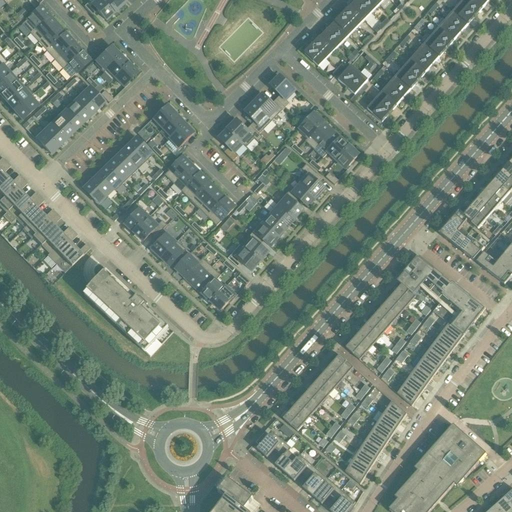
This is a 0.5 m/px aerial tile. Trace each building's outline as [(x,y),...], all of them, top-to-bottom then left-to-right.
[(115,13),(102,0),(95,0),(91,5),(89,3),(84,7),(92,16),(97,12),(105,21),(115,13)] [(102,0),(115,13),(124,5),(119,0),(102,0)] [(372,14),(357,0),(350,8),(364,22),(372,14)] [(379,6),(373,0),(357,0),(372,14),(379,6)] [(464,0),(460,4),(475,17),(482,9),(471,0),(464,0)] [(471,0),(482,9),(489,1),(487,0),(471,0)] [(475,17),(460,4),(453,12),(468,26),(475,17)] [(49,17),(40,8),(21,25),(30,35),(49,17)] [(364,22),(350,8),(342,15),(357,29),(364,22)] [(468,26),(453,12),(446,21),(461,34),(468,26)] [(19,13),(16,15),(21,21),(24,18),(19,13)] [(357,29),(342,15),(335,23),(349,37),(357,29)] [(57,26),(49,17),(30,35),(38,43),(57,26)] [(439,29),(454,42),(461,34),(446,21),(439,29)] [(327,31),(342,45),(349,37),(335,23),(327,31)] [(65,35),(57,26),(38,43),(46,52),(65,35)] [(432,37),(447,50),(454,42),(439,29),(432,37)] [(320,39),(334,52),(342,45),(327,31),(320,39)] [(73,44),(65,35),(46,52),(54,61),(73,44)] [(447,50),(432,37),(424,45),(439,58),(447,50)] [(334,52),(320,39),(312,46),(326,60),(334,52)] [(81,53),(73,44),(54,61),(62,70),(81,53)] [(417,53),(432,66),(439,58),(424,45),(417,53)] [(304,54),(319,68),(326,60),(312,46),(304,54)] [(119,57),(111,48),(94,64),(103,73),(119,57)] [(89,62),(81,53),(62,70),(70,79),(89,62)] [(432,66),(417,53),(410,61),(425,74),(432,66)] [(128,66),(119,57),(103,73),(103,74),(107,70),(115,79),(128,66)] [(403,69),(418,82),(425,74),(410,61),(403,69)] [(136,75),(128,66),(115,79),(125,89),(129,84),(128,83),(136,75)] [(346,89),(360,74),(351,66),(338,81),(346,89)] [(2,67),(0,68),(0,82),(9,75),(2,67)] [(418,82),(403,69),(396,77),(411,90),(418,82)] [(360,74),(346,89),(355,96),(368,81),(360,74)] [(15,82),(9,75),(0,82),(0,95),(1,96),(16,83),(15,82)] [(389,85),(404,98),(411,90),(396,77),(389,85)] [(290,87),(280,78),(271,87),(280,96),(276,100),(285,109),(289,104),(286,101),(296,91),(291,86),(290,87)] [(25,89),(17,81),(15,82),(16,83),(1,96),(7,104),(22,90),(23,91),(25,89)] [(404,98),(389,85),(382,93),(397,107),(404,98)] [(103,104),(88,88),(80,95),(96,111),(103,104)] [(23,91),(22,90),(7,104),(14,111),(29,98),(23,91)] [(113,100),(105,92),(100,96),(109,105),(113,100)] [(374,102),(389,115),(397,107),(382,93),(374,102)] [(96,111),(80,95),(72,103),(74,104),(88,118),(96,111)] [(272,105),(263,96),(254,105),(268,119),(277,110),(280,113),(285,109),(276,100),(272,105)] [(38,108),(29,98),(14,111),(22,121),(38,108)] [(367,110),(382,123),(389,115),(374,102),(367,110)] [(67,111),(81,126),(88,118),(74,104),(67,111)] [(268,119),(254,105),(245,114),(255,122),(250,127),(259,135),(263,131),(260,127),(268,119)] [(159,114),(154,119),(164,130),(177,117),(173,114),(174,113),(176,112),(170,106),(169,107),(168,108),(160,116),(159,115),(159,114)] [(67,111),(65,109),(58,117),(73,133),(81,126),(67,111)] [(323,124),(314,115),(310,120),(305,116),(297,124),(301,128),(298,132),(307,140),(305,142),(305,143),(323,124)] [(73,133),(58,117),(50,124),(51,126),(52,126),(66,140),(73,133)] [(185,126),(177,117),(164,130),(172,138),(168,141),(169,142),(185,126)] [(246,131),(237,122),(228,131),(243,145),(246,148),(254,140),(258,143),(263,138),(259,135),(250,127),(246,131)] [(332,132),(323,124),(305,143),(314,151),(332,132)] [(66,140),(52,126),(51,126),(45,133),(44,133),(58,147),(66,140)] [(194,135),(185,126),(169,142),(177,150),(194,135)] [(44,133),(45,133),(43,131),(35,139),(37,140),(36,141),(40,146),(41,145),(51,155),(58,147),(44,133)] [(150,139),(142,131),(138,135),(146,143),(150,139)] [(243,145),(228,131),(220,140),(229,149),(224,153),(233,162),(238,157),(234,154),(243,145)] [(340,140),(332,132),(314,151),(323,159),(340,140)] [(130,147),(145,163),(153,156),(138,139),(130,147)] [(349,148),(340,140),(323,159),(328,154),(337,161),(349,148)] [(145,163),(130,147),(122,154),(138,170),(145,163)] [(358,157),(349,148),(337,161),(347,171),(352,166),(351,165),(358,157)] [(138,170),(122,154),(115,161),(131,178),(138,170)] [(191,166),(183,158),(165,176),(173,185),(191,166)] [(107,169),(123,185),(131,178),(115,161),(107,169)] [(269,167),(274,171),(278,165),(274,162),(269,167)] [(11,167),(6,163),(0,169),(0,185),(7,179),(3,175),(11,167)] [(511,163),(503,172),(511,179),(511,163)] [(322,179),(306,165),(302,170),(305,174),(298,182),(316,199),(324,189),(318,184),(322,179)] [(200,175),(191,166),(173,185),(182,193),(200,175)] [(114,191),(115,192),(123,185),(107,169),(100,176),(114,190),(114,191)] [(511,179),(503,172),(495,181),(510,194),(511,191),(511,179)] [(339,182),(329,174),(326,178),(335,186),(339,182)] [(209,183),(200,175),(182,193),(191,202),(209,183)] [(11,183),(7,179),(0,185),(0,202),(23,180),(19,176),(11,183)] [(114,190),(100,176),(93,183),(106,198),(107,197),(114,191),(114,190)] [(27,185),(23,180),(0,202),(0,207),(6,214),(24,196),(20,192),(27,185)] [(495,181),(487,190),(502,203),(510,194),(495,181)] [(316,199),(298,182),(297,183),(301,186),(293,194),(290,191),(285,196),(295,204),(299,200),(308,208),(316,199)] [(106,198),(93,183),(85,191),(94,200),(93,201),(98,206),(99,205),(100,207),(108,199),(107,197),(106,198)] [(217,192),(209,183),(191,202),(199,210),(217,192)] [(487,190),(479,199),(494,212),(502,203),(487,190)] [(226,200),(217,192),(199,210),(208,218),(226,200)] [(28,201),(24,196),(6,214),(8,212),(16,221),(40,198),(36,193),(28,201)] [(303,211),(285,196),(277,205),(294,220),(303,211)] [(44,202),(40,198),(16,221),(24,229),(22,231),(41,214),(36,209),(44,202)] [(479,199),(471,208),(486,221),(494,212),(479,199)] [(235,209),(226,200),(208,218),(217,227),(235,209)] [(150,217),(137,204),(128,213),(133,217),(126,225),(135,234),(150,217)] [(294,220),(277,205),(269,214),(286,229),(294,220)] [(245,209),(241,206),(236,212),(239,215),(245,209)] [(471,208),(463,216),(463,217),(467,221),(478,230),(486,221),(471,208)] [(45,218),(41,214),(22,231),(31,240),(56,215),(52,211),(45,218)] [(439,235),(464,255),(472,244),(465,239),(469,235),(461,229),(467,221),(463,217),(463,216),(459,212),(439,235)] [(286,229),(269,214),(269,215),(271,217),(264,225),(262,223),(261,223),(279,238),(286,229)] [(60,219),(56,215),(31,240),(33,238),(41,247),(57,231),(53,226),(60,219)] [(159,225),(150,217),(135,234),(144,242),(151,234),(155,239),(164,230),(167,226),(162,222),(159,225)] [(279,238),(261,223),(253,233),(262,241),(270,248),(279,238)] [(61,235),(57,231),(41,247),(49,255),(47,257),(73,232),(69,228),(61,235)] [(177,242),(164,230),(155,239),(160,243),(153,250),(162,259),(177,242)] [(77,236),(73,232),(47,257),(56,265),(74,248),(70,244),(77,236)] [(262,241),(253,233),(249,237),(253,240),(245,250),(260,263),(268,254),(258,245),(262,241)] [(472,244),(464,255),(473,262),(484,249),(477,243),(474,241),(472,244)] [(191,255),(177,242),(162,259),(170,267),(178,260),(182,264),(191,255)] [(78,252),(74,248),(56,265),(64,274),(90,250),(85,245),(78,252)] [(260,263),(245,250),(237,259),(233,256),(229,260),(238,268),(242,264),(252,272),(260,263)] [(201,262),(192,253),(191,255),(182,264),(176,270),(185,278),(203,260),(203,259),(201,262)] [(475,264),(489,274),(497,264),(484,254),(475,264)] [(497,264),(489,274),(504,286),(511,276),(511,259),(505,254),(497,264)] [(397,283),(401,286),(402,286),(415,298),(416,298),(414,296),(418,291),(418,290),(435,270),(430,266),(429,267),(418,259),(397,283)] [(212,268),(203,260),(185,278),(194,287),(212,268)] [(220,276),(212,268),(194,287),(203,295),(220,276)] [(436,271),(435,270),(418,290),(418,291),(422,286),(439,301),(452,286),(443,279),(444,278),(435,271),(436,271)] [(137,299),(107,271),(95,285),(84,296),(146,354),(169,329),(145,307),(147,304),(140,297),(137,299)] [(250,283),(241,275),(237,279),(246,287),(250,283)] [(221,276),(220,276),(203,295),(212,303),(227,286),(224,290),(215,282),(221,276)] [(233,298),(236,295),(227,286),(212,303),(220,312),(228,303),(230,305),(234,300),(233,298)] [(401,286),(394,295),(408,307),(415,298),(402,286),(401,286)] [(433,313),(448,325),(464,337),(463,336),(473,323),(474,324),(485,310),(470,298),(469,298),(455,287),(443,301),(433,313)] [(394,295),(386,304),(400,316),(408,307),(394,295)] [(386,304),(378,313),(392,325),(400,316),(386,304)] [(431,311),(425,307),(420,313),(426,317),(431,311)] [(378,313),(370,322),(384,334),(392,325),(378,313)] [(430,317),(426,322),(432,326),(435,322),(430,317)] [(415,320),(410,326),(416,330),(421,324),(415,320)] [(370,322),(362,331),(376,343),(384,334),(370,322)] [(432,326),(426,322),(423,326),(428,330),(432,326)] [(448,325),(442,334),(458,345),(464,337),(448,325)] [(416,330),(410,326),(406,332),(411,336),(416,330)] [(362,331),(354,340),(368,352),(376,343),(362,331)] [(442,334),(435,342),(451,354),(458,345),(442,334)] [(416,335),(413,339),(418,343),(421,339),(416,335)] [(400,339),(396,345),(401,349),(406,343),(400,339)] [(418,343),(413,339),(409,343),(415,347),(418,343)] [(368,352),(354,340),(346,350),(360,362),(368,352)] [(435,342),(429,351),(445,363),(451,354),(435,342)] [(401,349),(396,345),(391,351),(396,355),(401,349)] [(429,351),(422,360),(438,371),(445,363),(429,351)] [(402,352),(399,356),(405,361),(408,356),(402,352)] [(405,361),(399,356),(396,361),(401,365),(405,361)] [(340,357),(331,366),(345,378),(353,369),(340,357)] [(386,358),(381,364),(386,368),(391,362),(386,358)] [(422,360),(416,369),(432,380),(438,371),(422,360)] [(386,368),(381,364),(376,370),(382,374),(386,368)] [(331,366),(323,375),(337,387),(345,378),(331,366)] [(416,369),(409,378),(425,389),(432,380),(416,369)] [(389,370),(386,374),(391,378),(394,374),(389,370)] [(391,378),(386,374),(382,378),(388,382),(391,378)] [(323,375),(315,384),(329,396),(337,387),(323,375)] [(409,378),(403,386),(419,398),(425,389),(409,378)] [(315,384),(307,393),(321,405),(329,396),(315,384)] [(364,385),(360,391),(365,395),(370,389),(364,385)] [(419,398),(403,386),(397,395),(412,408),(419,398)] [(365,395),(360,391),(355,397),(360,402),(365,395)] [(307,393),(299,402),(313,414),(321,405),(307,393)] [(368,397),(364,401),(370,405),(373,401),(368,397)] [(370,405),(364,401),(361,405),(367,409),(370,405)] [(299,402),(291,411),(305,423),(313,414),(299,402)] [(392,403),(384,414),(400,425),(407,416),(392,403)] [(350,404),(345,410),(350,414),(355,408),(350,404)] [(350,414),(345,410),(340,416),(345,421),(350,414)] [(305,423),(291,411),(283,421),(297,432),(305,423)] [(354,414),(351,418),(356,423),(360,418),(354,414)] [(384,414),(378,423),(394,434),(400,425),(384,414)] [(356,423),(351,418),(348,423),(353,427),(356,423)] [(335,423),(330,429),(335,433),(340,427),(335,423)] [(378,423),(372,433),(388,443),(394,434),(378,423)] [(390,511),(430,511),(455,485),(457,488),(486,455),(453,426),(415,470),(418,472),(395,498),(398,501),(389,510),(390,511)] [(335,433),(330,429),(325,435),(331,440),(335,433)] [(341,432),(337,436),(343,440),(346,436),(341,432)] [(274,451),(278,454),(286,445),(272,433),(268,438),(260,447),(257,451),(267,459),(274,451)] [(372,433),(366,442),(382,452),(388,443),(372,433)] [(263,434),(256,443),(260,447),(268,438),(263,434)] [(343,440),(337,436),(334,440),(339,444),(343,440)] [(318,445),(323,449),(328,443),(323,439),(318,445)] [(366,442),(360,451),(376,461),(382,452),(366,442)] [(275,466),(285,474),(300,456),(297,459),(289,452),(291,449),(286,445),(278,454),(282,458),(275,466)] [(326,451),(331,455),(336,449),(330,445),(326,451)] [(360,451),(354,460),(370,470),(376,461),(360,451)] [(301,474),(306,477),(314,468),(300,456),(285,474),(294,482),(301,474)] [(370,470),(354,460),(345,473),(360,486),(370,470)] [(303,489),(312,498),(327,480),(314,468),(306,477),(310,481),(303,489)] [(245,511),(244,511),(253,500),(227,480),(218,492),(226,498),(215,511),(245,511)] [(329,497),(333,501),(341,491),(327,480),(312,498),(322,506),(329,497)] [(341,491),(333,501),(337,504),(330,511),(348,511),(355,503),(341,491)] [(511,511),(511,506),(504,498),(496,505),(502,511),(511,511)]
